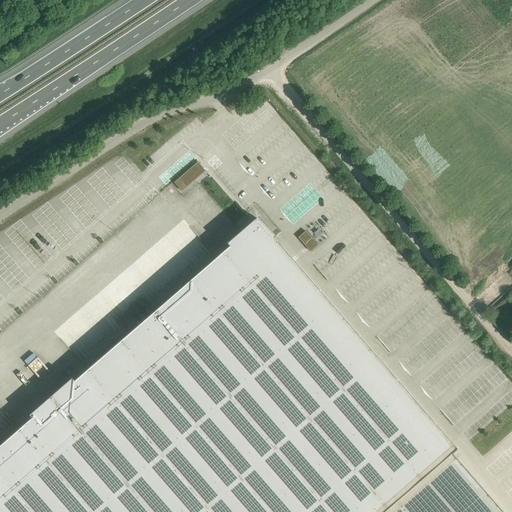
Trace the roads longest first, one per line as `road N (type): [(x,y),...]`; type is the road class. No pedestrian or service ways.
road 1 (unclassified): [(511,350),(269,70)]
road 2 (unclassified): [(0,213),(151,117),(238,89),(269,70)]
road 3 (motorway): [(0,122),(186,0)]
road 4 (motorway): [(142,0),(0,94)]
road 5 (unclassified): [(373,0),(269,70)]
